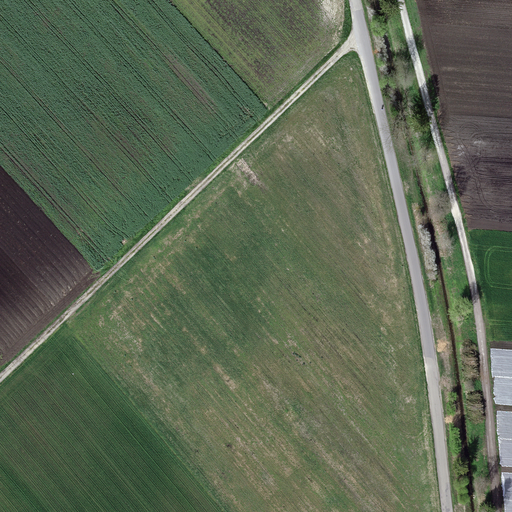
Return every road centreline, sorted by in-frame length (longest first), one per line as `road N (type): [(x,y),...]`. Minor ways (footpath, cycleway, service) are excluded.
road 1 (track): [(404,0),(478,308),(499,511)]
road 2 (unclassified): [(354,0),(426,325),(446,511)]
road 3 (track): [(362,35),(0,382)]
